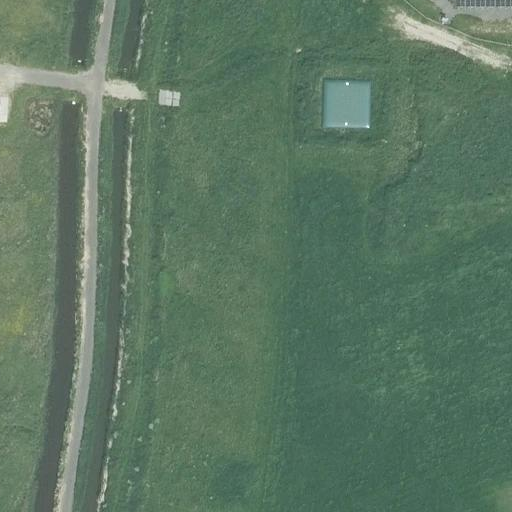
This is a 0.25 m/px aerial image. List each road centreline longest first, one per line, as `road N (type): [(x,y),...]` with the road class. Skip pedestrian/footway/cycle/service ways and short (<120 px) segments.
road 1 (track): [(113,511),(135,386),(147,95),(163,0)]
road 2 (track): [(64,511),(93,267),(97,88),(110,0)]
road 3 (track): [(511,70),(398,18),(384,0)]
